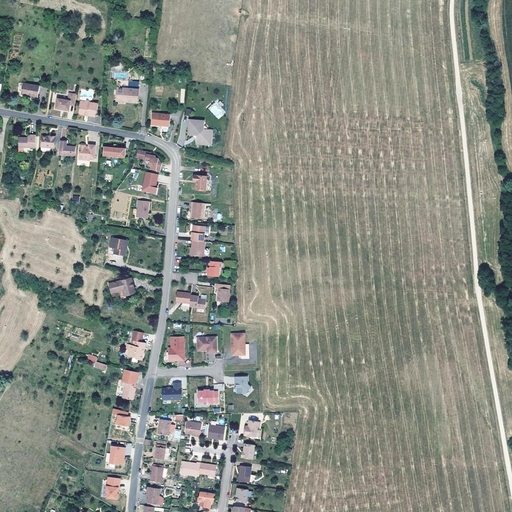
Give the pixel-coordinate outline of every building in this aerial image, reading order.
[(138,102),(139,90),(131,89),(132,81),(130,81),(129,89),(120,88),(121,82),(118,81),(118,88),(116,100),(138,102)] [(139,90),(139,82),(132,81),(131,89),(139,90)] [(38,96),(39,86),(23,83),(22,94),(38,96)] [(75,106),(77,94),(69,93),(68,100),(57,98),(56,108),(69,111),(70,105),(75,106)] [(221,107),(223,105),(219,99),(208,108),(218,119),(226,113),(221,107)] [(95,117),(96,109),(97,109),(98,104),(90,102),(90,101),(87,100),(85,102),(81,101),(80,106),(79,112),(80,114),(84,115),(88,116),(88,115),(95,117)] [(169,124),(170,114),(153,113),(152,124),(161,125),(162,124),(169,124)] [(210,136),(211,129),(207,129),(204,129),(204,126),(205,122),(191,121),(190,135),(193,135),(197,135),(196,139),(196,142),(203,143),(203,140),(204,140),(205,140),(206,140),(207,139),(207,138),(208,138),(208,137),(208,136),(210,136)] [(211,146),(213,130),(211,129),(210,136),(208,136),(208,137),(208,138),(207,138),(207,139),(206,140),(205,140),(204,140),(203,140),(203,143),(196,142),(196,144),(211,146)] [(41,146),(51,147),(54,148),(55,136),(50,136),(50,137),(48,137),(47,137),(48,136),(42,136),(41,146)] [(36,149),(36,138),(30,138),(30,140),(28,139),(28,138),(24,138),(19,137),(19,144),(19,149),(36,149)] [(75,156),(76,147),(66,146),(67,141),(61,141),(59,154),(75,156)] [(94,159),(96,145),(89,144),(89,147),(86,146),(85,145),(81,145),(80,146),(79,159),(90,160),(90,159),(94,159)] [(125,158),(126,148),(108,147),(108,148),(104,148),(103,156),(125,158)] [(162,163),(159,158),(155,157),(156,156),(153,155),(152,156),(151,156),(151,155),(151,153),(138,150),(137,157),(146,158),(145,161),(147,165),(151,166),(151,169),(161,171),(162,163)] [(156,186),(159,174),(146,171),(143,186),(146,187),(145,191),(156,193),(158,187),(155,187),(155,185),(156,186)] [(206,190),(207,176),(195,175),(195,181),(196,181),(196,189),(206,190)] [(147,212),(148,210),(149,201),(138,200),(137,217),(148,218),(148,212),(147,212)] [(203,218),(204,205),(204,203),(192,202),(191,206),(192,206),(191,210),(192,210),(192,212),(191,213),(191,215),(191,217),(203,218)] [(205,227),(205,226),(195,225),(194,232),(192,232),(192,240),(193,240),(204,241),(205,233),(211,234),(212,233),(212,228),(211,227),(205,227)] [(124,256),(126,245),(127,245),(128,240),(125,239),(112,237),(110,246),(115,247),(114,254),(123,255),(124,256)] [(205,249),(206,241),(204,241),(193,240),(192,248),(193,248),(192,255),(204,256),(205,249)] [(219,276),(219,267),(221,267),(222,262),(211,261),(210,268),(210,271),(208,271),(207,275),(219,276)] [(135,292),(131,278),(110,284),(112,293),(123,289),(125,295),(135,292)] [(125,295),(123,289),(112,293),(110,284),(107,284),(110,293),(111,299),(113,298),(117,297),(125,295)] [(229,302),(231,285),(217,284),(216,288),(219,288),(218,301),(229,302)] [(190,303),(191,295),(191,293),(177,292),(176,302),(190,303)] [(205,309),(206,299),(198,298),(199,296),(191,295),(190,303),(190,306),(197,307),(197,308),(205,309)] [(132,340),(135,341),(134,346),(131,345),(127,344),(126,349),(130,349),(128,355),(136,357),(137,359),(142,360),(146,343),(142,342),(144,333),(134,331),(132,340)] [(242,355),(241,333),(232,333),(232,355),(242,355)] [(184,360),(184,337),(171,337),(172,348),(169,348),(169,360),(184,360)] [(217,352),(217,337),(199,337),(197,339),(198,349),(199,351),(203,350),(205,349),(207,349),(207,350),(207,353),(217,352)] [(94,367),(105,371),(107,365),(96,361),(94,367)] [(133,398),(136,388),(134,387),(134,384),(136,384),(138,372),(125,369),(121,385),(125,386),(123,397),(133,399),(133,398)] [(251,387),(248,384),(248,376),(235,377),(235,384),(236,384),(237,386),(235,387),(237,389),(237,392),(242,392),(244,394),(251,387)] [(182,399),(181,383),(174,384),(174,388),(162,388),(163,400),(182,399)] [(219,404),(218,391),(214,391),(214,390),(210,390),(210,389),(204,389),(204,390),(198,390),(198,402),(209,402),(209,404),(214,404),(219,404)] [(129,412),(113,408),(112,412),(118,414),(116,423),(120,423),(124,424),(128,425),(129,421),(128,421),(129,418),(130,418),(130,416),(128,416),(129,412)] [(170,435),(171,420),(162,419),(161,428),(159,428),(158,433),(170,435)] [(256,436),(258,421),(250,420),(249,426),(246,426),(245,435),(256,436)] [(201,431),(202,424),(187,421),(185,433),(190,433),(192,434),(192,435),(200,436),(201,431)] [(223,440),(225,427),(210,425),(208,436),(220,437),(220,439),(223,440)] [(253,459),(255,445),(245,443),(244,451),(243,453),(242,452),(241,457),(253,459)] [(164,459),(165,456),(166,448),(166,445),(157,444),(155,458),(164,459)] [(112,446),(110,463),(118,464),(118,462),(123,463),(124,459),(123,458),(123,455),(125,455),(126,447),(112,446)] [(200,473),(201,463),(197,462),(197,463),(193,463),(193,464),(182,463),(181,473),(199,476),(200,473)] [(215,475),(216,465),(201,463),(200,473),(215,475)] [(250,482),(252,467),(241,465),(240,474),(240,475),(239,476),(238,479),(240,479),(239,480),(250,482)] [(162,477),(164,468),(164,467),(153,466),(151,480),(162,482),(162,477)] [(107,497),(118,499),(118,494),(118,493),(119,484),(120,484),(120,478),(108,477),(106,492),(108,492),(107,497)] [(158,503),(160,489),(150,488),(149,495),(148,501),(158,503)] [(247,502),(248,489),(238,488),(237,497),(237,501),(247,502)] [(211,501),(212,499),(213,499),(214,493),(201,491),(200,497),(199,497),(198,498),(199,500),(198,505),(211,507),(211,501)]
